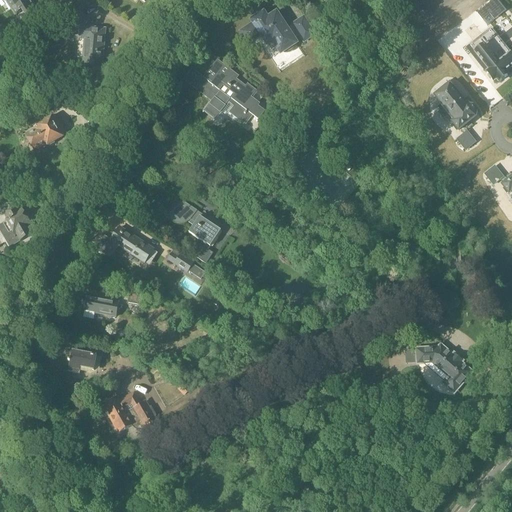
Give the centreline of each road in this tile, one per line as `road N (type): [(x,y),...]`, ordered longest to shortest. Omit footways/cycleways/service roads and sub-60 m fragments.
road 1 (residential): [(38,511),(25,453),(23,382),(32,318),(74,187)]
road 2 (residential): [(74,187),(183,0)]
